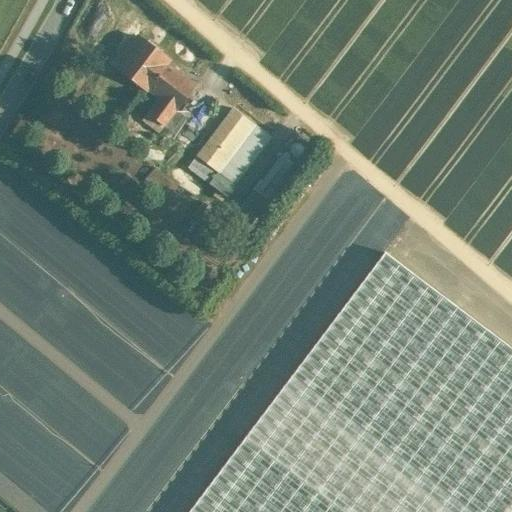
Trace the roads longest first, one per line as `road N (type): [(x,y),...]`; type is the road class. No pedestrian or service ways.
road 1 (track): [(511,295),(170,0)]
road 2 (tertiary): [(67,0),(0,117)]
